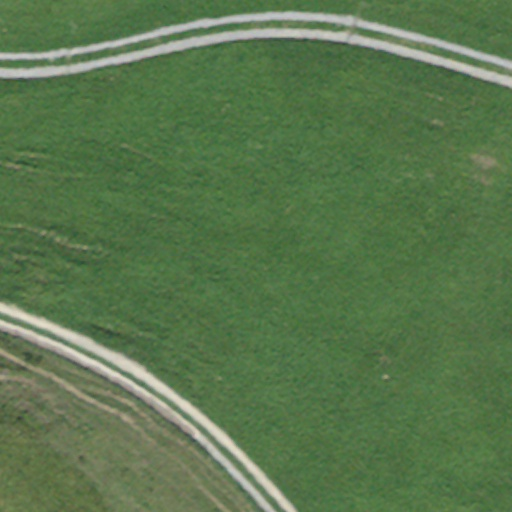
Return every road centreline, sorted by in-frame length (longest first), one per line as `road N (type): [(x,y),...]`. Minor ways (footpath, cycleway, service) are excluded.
road 1 (track): [(511,87),(333,33),(237,29),(74,64),(0,66)]
road 2 (track): [(264,511),(188,419),(0,323)]
